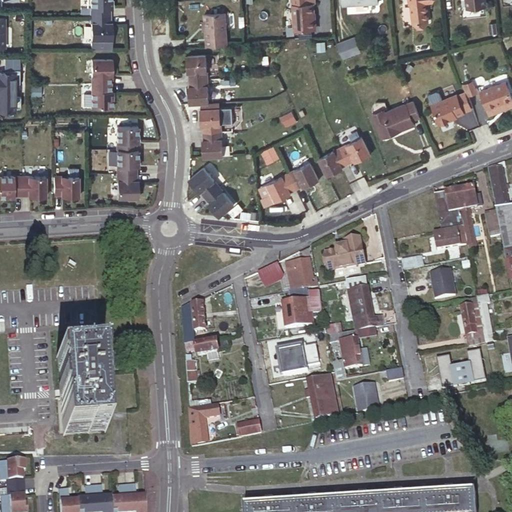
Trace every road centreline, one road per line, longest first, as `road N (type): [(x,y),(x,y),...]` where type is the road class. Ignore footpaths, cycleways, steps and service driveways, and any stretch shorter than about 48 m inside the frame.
road 1 (residential): [(169,469),(335,453),(446,431)]
road 2 (residential): [(169,240),(159,287),(169,461)]
road 3 (residential): [(139,0),(148,73),(172,121),(170,215)]
road 4 (residential): [(414,392),(379,198)]
road 5 (residential): [(169,461),(46,471),(45,511)]
road 6 (residential): [(236,273),(270,427)]
road 7 (tertiary): [(157,228),(0,230)]
road 8 (tertiary): [(511,148),(379,198)]
